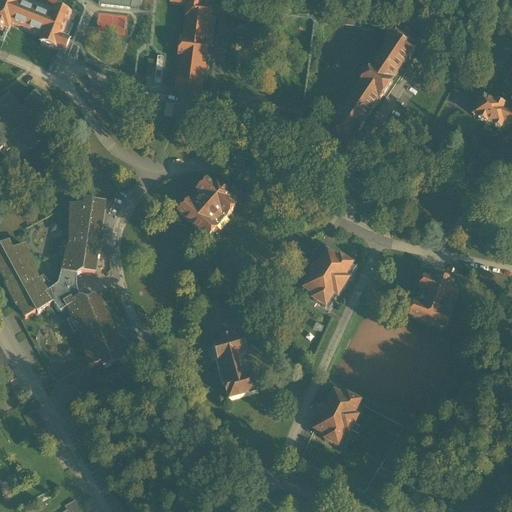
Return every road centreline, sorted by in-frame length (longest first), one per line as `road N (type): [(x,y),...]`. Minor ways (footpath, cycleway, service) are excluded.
road 1 (unclassified): [(511,270),(375,239),(220,168),(148,174),(106,141),(68,86),(0,54)]
road 2 (unclassified): [(106,511),(0,318)]
